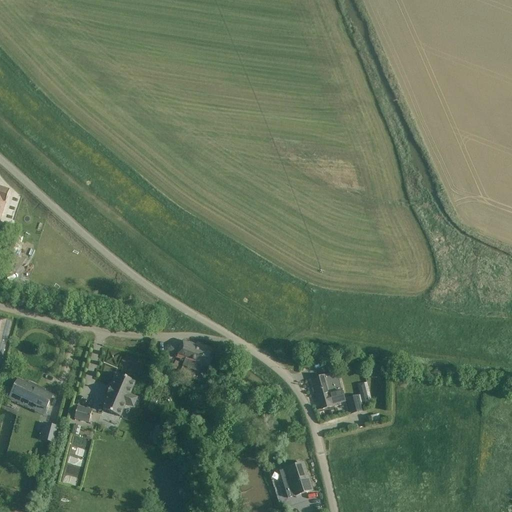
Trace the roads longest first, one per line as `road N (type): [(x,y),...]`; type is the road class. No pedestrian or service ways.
road 1 (unclassified): [(236,341),(143,282),(0,162)]
road 2 (unclassified): [(236,341),(98,331),(0,306)]
road 3 (unclassified): [(334,511),(297,389),(236,341)]
